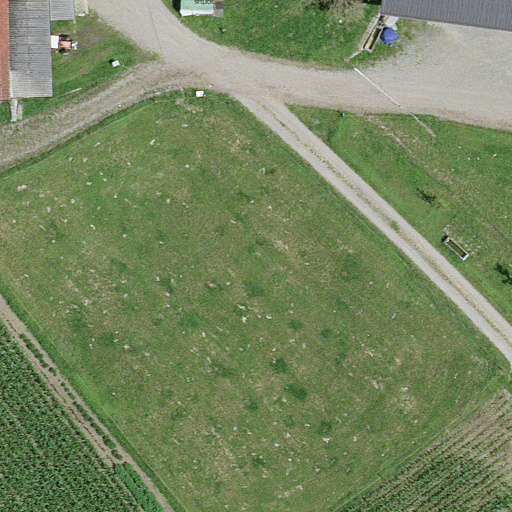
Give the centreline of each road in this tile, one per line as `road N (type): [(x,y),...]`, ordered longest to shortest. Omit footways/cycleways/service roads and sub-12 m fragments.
road 1 (track): [(511,347),(144,0)]
road 2 (track): [(511,123),(226,77)]
